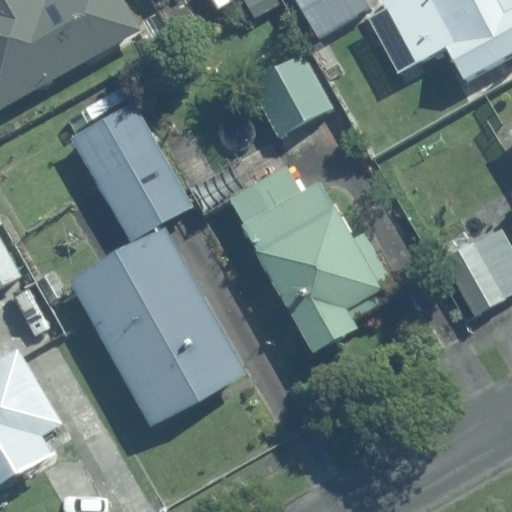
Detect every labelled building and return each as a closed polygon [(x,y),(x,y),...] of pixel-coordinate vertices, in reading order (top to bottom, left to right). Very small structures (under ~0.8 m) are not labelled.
[(0,0),(0,108),(143,31),(126,0),(0,0)] [(281,2),(279,0),(252,0),(260,12),(281,2)] [(370,8),(365,0),(298,0),(320,37),(370,8)] [(468,79),(511,53),(511,7),(508,10),(502,0),(384,0),(417,62),(450,45),(468,79)] [(334,109),(303,53),(253,81),(284,136),(334,109)] [(134,104),(124,88),(69,118),(78,135),(74,138),(132,243),(194,205),(135,103),(134,104)] [(305,188),(290,161),(229,196),(318,350),(360,326),(355,319),(400,293),(366,235),(358,240),(322,178),(305,188)] [(251,373),(170,227),(74,280),(155,428),(251,373)] [(511,295),(511,240),(505,228),(475,245),(466,228),(436,244),(477,315),(511,295)] [(0,287),(22,275),(0,235),(0,287)] [(67,423),(22,347),(0,358),(0,489),(58,454),(46,435),(67,423)]
